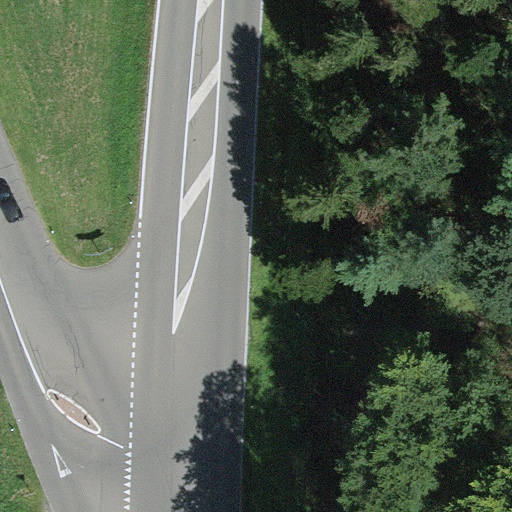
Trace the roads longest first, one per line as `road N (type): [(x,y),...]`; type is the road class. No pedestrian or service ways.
road 1 (secondary): [(171,497),(211,0)]
road 2 (secondary): [(0,290),(29,385),(171,497)]
